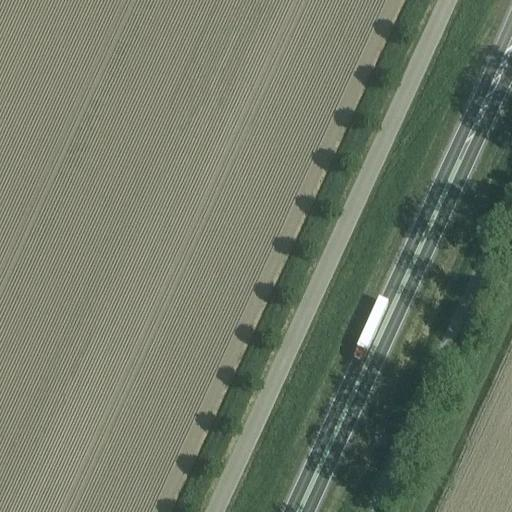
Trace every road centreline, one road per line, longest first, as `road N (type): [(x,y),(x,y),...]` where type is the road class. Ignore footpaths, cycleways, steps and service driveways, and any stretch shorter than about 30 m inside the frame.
road 1 (unclassified): [(203,511),(439,0)]
road 2 (trunk): [(299,511),(511,43)]
